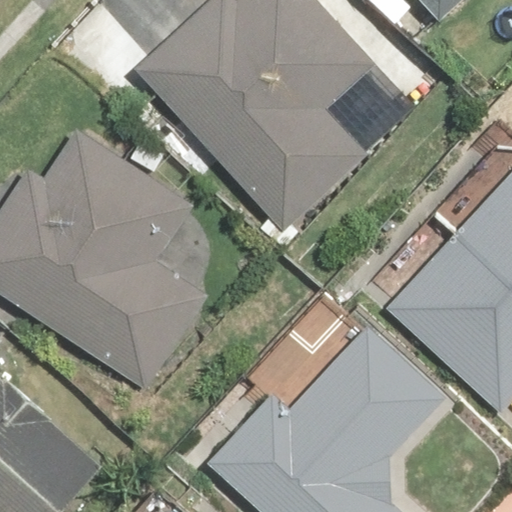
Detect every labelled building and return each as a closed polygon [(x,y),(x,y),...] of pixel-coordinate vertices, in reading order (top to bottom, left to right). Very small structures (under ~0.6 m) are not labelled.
[(213,0),(144,63),(290,222),(372,147),(332,103),(381,58),(327,0),(213,0)] [(436,0),(446,12),(460,0),(436,0)] [(202,206),(85,125),(51,173),(38,164),(0,219),(0,278),(149,382),(213,290),(167,257),(202,206)] [(511,179),(396,300),(507,406),(511,400),(511,179)] [(216,453),(278,511),(413,511),(381,481),(464,394),(380,315),(297,402),(280,386),(216,453)] [(0,368),(0,489),(25,511),(40,511),(94,455),(0,368)]
